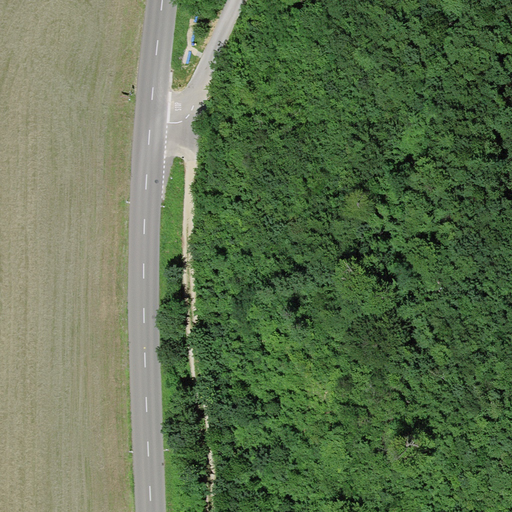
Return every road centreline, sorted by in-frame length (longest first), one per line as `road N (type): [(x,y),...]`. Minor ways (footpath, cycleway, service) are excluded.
road 1 (track): [(210,67),(197,127),(186,305),(210,511)]
road 2 (tertiary): [(162,140),(148,239),(154,511)]
road 3 (unclassified): [(162,140),(210,67),(235,0)]
road 4 (tertiary): [(180,0),(162,140)]
